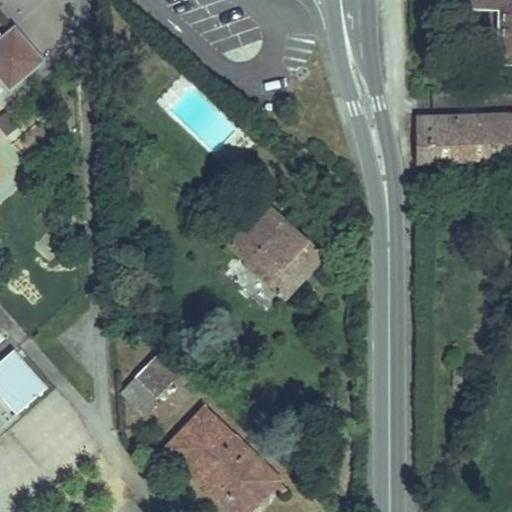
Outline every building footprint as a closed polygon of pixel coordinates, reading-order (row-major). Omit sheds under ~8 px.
[(511,0),(489,0),(492,52),(511,51),(511,0)] [(0,83),(11,97),(43,70),(17,40),(6,49),(0,42),(0,83)] [(505,115),(423,115),(422,161),(504,162),(505,115)] [(275,215),(234,260),(248,272),(289,228),(275,215)] [(289,228),(248,272),(288,309),(329,264),(289,228)] [(121,397),(148,416),(180,372),(153,353),(121,397)] [(13,362),(0,373),(0,403),(19,425),(46,400),(13,362)] [(218,410),(197,390),(174,414),(194,434),(218,410)] [(194,434),(174,414),(157,431),(177,451),(194,434)] [(290,511),(232,453),(198,487),(223,511),(290,511)]
